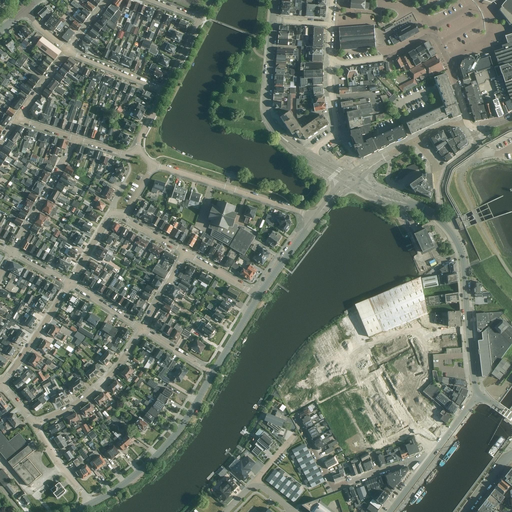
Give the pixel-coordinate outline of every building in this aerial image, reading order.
[(91,14),(79,5),(74,0),(71,4),(77,8),(78,9),(73,16),(75,18),(83,24),(86,20),(87,19),(91,14)] [(92,12),(95,8),(85,0),(80,0),(82,1),(86,5),(85,6),(92,12)] [(115,15),(120,19),(122,13),(119,10),(120,8),(119,7),(121,5),(120,4),(124,0),(123,0),(115,0),(111,5),(118,11),(115,15)] [(130,10),(133,1),(129,0),(126,0),(121,16),(123,17),(124,13),(125,14),(125,11),(128,12),(130,10)] [(366,2),(351,0),(351,9),(365,10),(366,2)] [(502,8),(499,10),(511,25),(511,0),(507,0),(506,1),(504,3),(502,6),(501,7),(502,8)] [(140,4),(135,2),(129,15),(132,16),(134,11),(137,12),(140,4)] [(291,8),(290,8),(290,3),(282,3),(282,9),(297,10),(298,10),(302,11),(302,4),(298,4),(298,7),(291,7),(291,8)] [(325,18),(326,9),(319,8),(319,6),(318,6),(314,5),(306,5),(305,4),(304,17),(317,18),(318,18),(325,18)] [(103,28),(105,29),(109,32),(110,30),(106,27),(105,26),(107,23),(108,24),(108,25),(115,30),(117,26),(120,19),(115,15),(118,11),(111,5),(106,11),(103,15),(97,22),(103,27),(103,28)] [(144,15),(147,7),(142,5),(138,13),(135,22),(137,23),(141,14),(144,15)] [(155,10),(149,7),(145,16),(149,18),(147,21),(150,22),(153,17),(154,17),(155,13),(154,12),(155,10)] [(54,12),(52,9),(50,8),(48,10),(46,8),(39,14),(42,18),(43,18),(46,22),(50,17),(48,15),(47,16),(46,15),(50,12),(50,11),(52,13),(54,12)] [(161,22),(164,14),(157,11),(146,38),(145,40),(147,41),(148,39),(152,40),(155,33),(151,32),(155,23),(159,25),(161,22)] [(54,32),(56,29),(62,22),(53,15),(45,25),(54,32)] [(169,16),(166,15),(163,23),(160,30),(164,32),(165,30),(163,29),(165,25),(164,25),(164,24),(169,25),(172,17),(171,17),(170,16),(169,16)] [(78,31),(80,27),(81,25),(71,18),(69,20),(72,22),(71,23),(72,23),(71,25),(72,26),(71,26),(78,31)] [(178,27),(186,30),(189,24),(186,23),(186,22),(177,18),(175,23),(179,24),(178,27)] [(61,30),(63,28),(63,27),(65,25),(63,23),(62,22),(56,29),(64,35),(62,37),(69,43),(72,38),(61,30)] [(103,28),(97,23),(93,28),(99,33),(101,29),(108,34),(109,32),(105,29),(103,28)] [(420,33),(415,24),(397,34),(390,38),(394,46),(401,42),(402,43),(420,33)] [(294,34),(294,31),(289,31),(289,26),(280,25),(279,32),(288,33),(294,34)] [(25,27),(24,26),(22,28),(22,29),(20,31),(21,32),(18,34),(22,39),(24,37),(26,39),(32,34),(26,27),(25,27)] [(374,26),(339,28),(341,51),(376,48),(374,26)] [(131,33),(134,34),(137,35),(139,29),(134,27),(131,33)] [(181,38),(183,35),(180,34),(178,33),(178,32),(172,29),(173,28),(170,27),(168,32),(174,35),(172,38),(172,39),(179,42),(180,42),(181,42),(182,39),(181,38)] [(66,32),(65,31),(66,30),(63,28),(61,30),(72,38),(75,34),(69,28),(66,32)] [(109,42),(93,29),(91,31),(90,31),(89,33),(89,34),(95,39),(97,36),(105,42),(105,43),(107,45),(108,43),(109,42)] [(93,40),(87,35),(84,40),(90,45),(92,42),(98,47),(100,45),(93,40)] [(42,37),(41,39),(38,37),(37,38),(35,41),(35,42),(37,44),(36,45),(55,60),(62,52),(42,37)] [(17,46),(11,39),(7,42),(6,41),(5,42),(5,43),(4,44),(12,53),(16,50),(14,47),(17,46)] [(142,47),(149,50),(151,43),(144,40),(142,47)] [(20,46),(24,51),(29,44),(25,41),(20,46)] [(94,50),(90,47),(82,41),(79,46),(79,47),(86,52),(88,49),(92,52),(94,50)] [(170,52),(174,54),(176,51),(175,51),(176,48),(169,44),(164,41),(163,44),(167,46),(165,51),(170,53),(170,52)] [(431,58),(437,55),(434,49),(433,50),(432,47),(429,41),(424,44),(424,45),(422,47),(421,46),(416,49),(414,51),(414,50),(408,53),(411,59),(412,59),(413,61),(416,67),(421,64),(421,63),(423,62),(424,62),(429,59),(431,57),(431,58)] [(497,66),(494,67),(497,77),(502,76),(501,75),(502,75),(502,74),(507,88),(508,93),(511,102),(511,42),(502,46),(503,49),(494,52),(495,54),(499,67),(498,67),(497,66)] [(108,59),(111,51),(108,50),(109,48),(111,44),(109,43),(106,49),(103,57),(105,58),(107,59),(108,59)] [(114,61),(119,47),(118,46),(116,50),(115,52),(112,51),(109,59),(110,60),(111,61),(112,60),(114,61)] [(119,63),(122,55),(119,54),(120,52),(122,48),(119,47),(114,61),(116,62),(116,63),(118,63),(119,63)] [(312,49),(310,49),(310,48),(308,48),(308,47),(302,47),(301,47),(301,50),(308,50),(310,50),(310,51),(312,51),(312,53),(309,53),(306,53),(306,55),(322,56),(322,54),(323,54),(323,50),(322,50),(322,49),(312,49)] [(156,50),(151,48),(148,52),(156,56),(158,57),(157,58),(161,60),(159,64),(167,67),(168,67),(169,65),(168,64),(170,60),(163,57),(159,55),(157,54),(158,52),(156,50)] [(129,58),(125,57),(127,51),(125,50),(123,55),(123,56),(120,64),(123,65),(125,66),(129,58)] [(138,58),(139,56),(140,54),(138,53),(134,65),(132,69),(137,71),(139,68),(140,68),(142,64),(137,62),(137,61),(138,61),(139,58),(138,58)] [(17,61),(23,66),(29,58),(23,54),(17,61)] [(134,60),(135,60),(137,55),(134,54),(133,58),(133,60),(129,58),(125,66),(128,67),(131,68),(134,60)] [(407,54),(393,61),(398,70),(403,67),(405,71),(406,70),(406,71),(414,67),(407,54)] [(41,56),(40,58),(50,66),(52,64),(53,62),(54,61),(46,56),(44,59),(43,59),(44,58),(41,56)] [(461,60),(458,66),(463,81),(469,79),(468,74),(474,72),(478,85),(485,83),(486,81),(486,80),(490,79),(495,78),(496,77),(490,56),(481,58),(478,57),(476,59),(471,57),(461,60)] [(438,60),(436,57),(410,70),(414,79),(399,87),(403,92),(419,84),(417,80),(417,81),(416,79),(419,77),(421,80),(429,76),(429,77),(445,69),(440,60),(438,60)] [(50,66),(40,58),(38,60),(41,62),(41,61),(42,62),(39,65),(47,71),(47,70),(48,70),(49,69),(49,68),(50,66)] [(63,67),(69,72),(71,69),(76,73),(77,74),(78,72),(82,75),(85,68),(81,67),(80,70),(74,66),(77,63),(70,58),(63,67)] [(30,64),(34,67),(35,67),(38,69),(36,71),(43,76),(44,74),(45,74),(46,73),(46,72),(46,71),(33,61),(30,64)] [(305,71),(305,70),(323,70),(323,63),(301,63),(301,69),(300,71),(304,71),(305,71)] [(153,64),(151,67),(150,69),(155,72),(153,76),(157,77),(156,78),(160,80),(164,73),(157,69),(158,67),(153,64)] [(372,65),(373,75),(374,79),(381,75),(379,65),(379,64),(372,65)] [(366,66),(358,67),(359,76),(367,75),(366,66)] [(69,74),(62,68),(60,70),(59,71),(59,72),(59,73),(64,77),(67,74),(78,83),(79,81),(69,73),(69,74)] [(90,69),(88,69),(86,68),(82,77),(81,76),(80,81),(83,82),(85,77),(89,78),(92,71),(91,70),(90,69)] [(347,69),(348,78),(351,78),(351,81),(352,81),(353,87),(356,86),(356,81),(354,81),(352,68),(347,69)] [(32,77),(28,74),(25,71),(23,73),(25,74),(25,75),(37,84),(37,83),(38,83),(39,81),(40,79),(34,74),(32,77)] [(92,87),(98,73),(96,72),(94,71),(93,71),(89,80),(92,81),(92,82),(91,82),(88,89),(91,90),(92,87)] [(313,79),(323,78),(323,71),(305,71),(304,71),(305,79),(308,79),(313,79)] [(58,73),(54,78),(60,83),(62,80),(68,85),(71,82),(67,79),(66,80),(58,73)] [(100,74),(98,73),(92,87),(95,88),(96,84),(95,83),(96,82),(100,84),(103,75),(102,74),(100,74)] [(448,82),(446,76),(446,75),(446,74),(434,78),(434,79),(435,78),(446,108),(444,108),(444,107),(407,124),(412,135),(448,118),(447,116),(449,115),(451,119),(453,118),(453,119),(460,116),(456,104),(454,98),(454,96),(452,91),(451,88),(449,83),(448,82)] [(108,76),(106,76),(105,76),(102,84),(104,85),(100,93),(103,94),(104,92),(110,78),(108,77),(108,76)] [(497,77),(496,78),(501,92),(500,92),(500,93),(501,95),(501,96),(502,96),(507,109),(509,112),(511,110),(511,105),(509,97),(508,95),(506,89),(502,76),(497,77)] [(28,82),(24,80),(20,77),(18,79),(33,90),(33,89),(34,88),(35,87),(36,85),(30,80),(28,82)] [(110,78),(104,92),(106,93),(108,88),(107,88),(107,87),(111,88),(115,80),(114,79),(113,78),(112,78),(110,78)] [(308,79),(305,79),(300,80),(299,88),(303,88),(305,87),(322,85),(322,83),(323,83),(323,78),(313,79),(313,82),(308,82),(308,79)] [(495,78),(490,79),(491,81),(494,80),(498,91),(493,93),(496,100),(492,101),(499,117),(504,115),(495,94),(500,92),(495,78)] [(64,94),(65,92),(58,87),(60,84),(53,79),(50,83),(61,92),(64,94)] [(470,79),(463,81),(465,88),(472,85),(470,79)] [(117,81),(116,81),(113,88),(112,88),(110,94),(112,94),(114,90),(115,91),(116,89),(118,90),(122,82),(121,82),(121,81),(119,81),(118,81),(117,81)] [(22,86),(20,85),(18,83),(16,86),(28,95),(29,95),(30,94),(30,93),(30,92),(32,90),(23,84),(22,86)] [(61,92),(50,83),(47,88),(53,92),(55,89),(63,95),(64,94),(61,92)] [(126,84),(124,83),(121,91),(120,91),(118,96),(121,98),(124,92),(126,93),(129,86),(128,85),(128,84),(126,84)] [(340,95),(358,93),(371,91),(379,90),(373,85),(357,87),(339,89),(340,95)] [(465,88),(468,98),(467,98),(468,101),(469,101),(469,103),(472,113),(475,120),(475,122),(479,121),(481,121),(482,120),(481,118),(481,117),(479,111),(478,107),(478,106),(477,101),(476,99),(472,85),(465,88)] [(133,87),(130,86),(125,99),(128,101),(130,95),(133,96),(136,88),(134,87),(133,87)] [(478,86),(473,87),(478,106),(478,107),(479,111),(481,117),(481,118),(482,120),(482,121),(487,120),(487,116),(484,105),(483,102),(478,86)] [(307,88),(303,89),(304,92),(310,91),(311,95),(323,94),(324,93),(324,90),(323,89),(322,87),(313,88),(307,88)] [(20,94),(16,91),(13,88),(11,91),(25,101),(27,98),(26,97),(27,96),(21,91),(20,94)] [(52,93),(46,89),(42,94),(48,99),(48,100),(51,102),(53,100),(49,97),(52,93)] [(144,91),(138,89),(136,94),(139,96),(141,97),(142,97),(142,98),(144,99),(149,101),(151,100),(151,98),(152,97),(150,96),(151,94),(147,92),(144,91)] [(16,99),(9,94),(7,92),(5,95),(7,97),(7,96),(10,98),(8,100),(12,103),(13,102),(14,103),(11,106),(17,111),(24,102),(18,97),(16,99)] [(324,95),(315,96),(311,97),(311,95),(299,97),(299,99),(299,105),(299,106),(303,105),(302,99),(311,98),(311,100),(313,99),(313,104),(314,104),(325,102),(325,101),(324,95)] [(501,95),(497,97),(499,104),(501,108),(502,111),(504,115),(509,112),(507,109),(502,96),(501,96),(501,95)] [(367,104),(366,98),(360,100),(360,102),(353,103),(352,101),(341,103),(342,108),(354,106),(361,105),(367,104)] [(40,116),(43,104),(38,100),(36,103),(33,107),(29,112),(30,115),(39,118),(40,116)] [(283,106),(281,106),(282,102),(274,102),(273,108),(281,109),(281,112),(284,112),(286,114),(290,111),(290,110),(287,110),(287,108),(287,106),(283,106)] [(313,104),(304,105),(303,105),(299,106),(300,107),(300,109),(305,108),(314,106),(315,112),(317,112),(322,111),(326,110),(325,108),(326,108),(326,105),(325,106),(325,103),(317,105),(317,104),(314,105),(314,104),(313,104)] [(371,124),(369,114),(373,113),(371,103),(367,104),(361,105),(354,106),(342,108),(344,117),(347,116),(349,130),(346,130),(346,131),(352,129),(364,126),(369,124),(371,124)] [(146,108),(139,104),(137,108),(132,106),(131,106),(130,107),(131,107),(131,108),(144,114),(147,109),(146,108)] [(490,104),(484,105),(487,116),(487,120),(494,118),(490,104)] [(12,118),(16,112),(6,105),(4,107),(6,109),(5,110),(7,112),(6,113),(12,118)] [(45,123),(49,111),(47,110),(48,109),(47,108),(45,115),(42,114),(39,121),(40,121),(40,122),(42,122),(45,123)] [(79,124),(79,123),(80,123),(84,109),(81,108),(74,132),(76,133),(77,134),(78,134),(79,134),(81,130),(82,130),(83,126),(79,124)] [(141,121),(144,114),(131,108),(130,111),(134,113),(133,117),(141,121)] [(77,111),(73,110),(68,126),(67,130),(70,131),(70,132),(72,132),(73,132),(75,124),(73,123),(77,111)] [(302,131),(301,130),(289,113),(290,112),(290,111),(286,114),(280,118),(292,136),(296,133),(299,138),(303,136),(306,140),(329,124),(323,116),(302,131)] [(59,119),(56,118),(58,113),(55,112),(51,125),(52,125),(53,126),(54,126),(55,126),(57,127),(58,123),(59,123),(60,120),(62,120),(63,115),(61,114),(59,119)] [(3,116),(2,116),(0,114),(1,114),(0,113),(0,117),(0,118),(1,117),(3,119),(2,119),(9,123),(12,118),(5,114),(3,116)] [(63,129),(64,129),(65,129),(66,126),(67,126),(69,122),(64,120),(64,119),(65,120),(66,116),(64,115),(62,120),(59,128),(62,129),(63,129)] [(84,136),(86,137),(86,136),(87,136),(90,129),(86,127),(86,126),(87,127),(90,117),(87,116),(81,135),(84,135),(84,136)] [(0,124),(0,125),(2,126),(3,125),(6,127),(9,123),(2,119),(3,119),(1,117),(0,118),(0,117),(0,124)] [(131,122),(124,119),(123,122),(126,124),(125,128),(133,133),(135,131),(136,129),(136,128),(137,126),(134,125),(135,124),(131,122)] [(94,129),(96,125),(97,123),(97,121),(95,120),(89,137),(92,138),(91,138),(93,139),(94,139),(95,139),(97,131),(93,130),(94,129)] [(102,131),(104,123),(102,123),(101,125),(97,140),(103,142),(106,134),(100,132),(101,131),(102,131)] [(377,151),(375,146),(373,141),(372,139),(369,124),(364,126),(352,129),(352,131),(350,131),(353,147),(354,147),(354,148),(356,148),(359,156),(359,157),(364,159),(364,158),(372,154),(372,153),(377,151)] [(398,142),(401,141),(404,139),(407,137),(402,125),(402,127),(373,141),(375,146),(377,151),(379,150),(380,150),(388,147),(387,146),(397,142),(398,141),(398,142)] [(19,126),(9,140),(10,141),(6,147),(11,150),(15,144),(14,144),(20,135),(21,136),(26,129),(25,128),(25,127),(22,127),(20,126),(19,126)] [(459,136),(461,135),(464,133),(458,128),(455,129),(459,136)] [(27,129),(25,136),(24,139),(27,140),(27,142),(25,142),(22,150),(23,151),(23,152),(25,153),(27,150),(29,143),(33,131),(27,129)] [(455,138),(452,131),(451,129),(445,133),(448,140),(447,141),(448,143),(450,149),(451,149),(455,154),(459,152),(455,147),(455,145),(456,144),(453,139),(455,138)] [(36,140),(39,132),(38,132),(35,131),(33,131),(29,143),(27,150),(29,151),(32,141),(31,140),(32,139),(36,140)] [(448,140),(445,133),(444,133),(443,131),(429,138),(434,147),(435,148),(447,141),(448,140)] [(123,143),(127,146),(130,141),(131,139),(128,137),(129,136),(122,132),(119,138),(118,139),(117,139),(117,140),(118,141),(119,142),(120,142),(121,142),(121,143),(122,144),(123,143)] [(41,133),(38,141),(41,142),(41,143),(39,147),(42,148),(46,135),(44,134),(42,133),(41,133)] [(467,138),(464,133),(461,135),(459,136),(455,138),(453,139),(456,144),(467,138)] [(49,145),(52,137),(51,137),(51,136),(48,136),(46,135),(42,148),(44,148),(45,145),(44,145),(45,143),(49,145)] [(459,152),(468,144),(469,143),(467,138),(456,144),(455,145),(455,147),(459,152)] [(65,141),(65,140),(62,139),(58,148),(56,147),(53,155),(57,156),(59,152),(62,153),(63,149),(65,150),(66,149),(67,147),(66,146),(67,145),(68,146),(68,145),(69,143),(68,143),(68,141),(67,141),(66,140),(65,141)] [(437,151),(448,143),(447,141),(435,148),(437,151)] [(450,149),(448,143),(437,151),(447,162),(453,158),(453,157),(456,155),(455,154),(451,149),(450,149)] [(82,155),(85,147),(80,145),(79,146),(78,149),(77,149),(76,153),(80,154),(78,160),(79,161),(82,161),(83,158),(84,155),(82,155)] [(6,147),(5,146),(2,151),(9,156),(11,152),(12,153),(18,157),(20,155),(13,150),(12,151),(11,150),(6,147)] [(91,149),(90,148),(89,149),(89,148),(88,149),(86,155),(91,156),(90,161),(92,162),(93,157),(95,151),(91,149)] [(92,165),(95,166),(96,163),(100,164),(101,161),(103,153),(97,151),(92,165)] [(7,160),(6,160),(7,157),(1,153),(0,153),(0,158),(9,164),(11,162),(7,160)] [(105,157),(104,157),(104,156),(102,161),(101,161),(100,164),(98,169),(101,170),(103,165),(107,167),(108,162),(109,159),(108,157),(107,157),(105,157)] [(8,166),(9,164),(0,158),(0,165),(2,166),(4,163),(5,163),(4,164),(8,166)] [(116,171),(124,168),(124,167),(124,168),(123,163),(120,164),(119,163),(120,162),(117,161),(115,160),(113,163),(110,162),(107,168),(110,170),(112,166),(114,167),(116,171)] [(48,164),(40,162),(39,165),(43,166),(43,165),(46,167),(45,169),(52,173),(53,171),(54,170),(54,169),(54,168),(48,164)] [(1,167),(0,166),(0,169),(6,174),(8,171),(5,169),(1,167)] [(68,166),(65,171),(72,175),(74,171),(75,171),(75,172),(78,174),(79,172),(68,166)] [(123,176),(125,172),(124,168),(116,171),(117,174),(115,178),(118,179),(118,178),(121,179),(122,176),(123,176)] [(43,173),(41,173),(37,170),(36,172),(48,179),(49,177),(50,177),(51,176),(50,175),(51,175),(44,171),(43,173)] [(48,179),(36,172),(34,171),(32,174),(35,175),(35,174),(39,177),(40,176),(41,176),(39,180),(45,184),(46,183),(47,183),(47,182),(47,181),(48,179)] [(71,176),(64,173),(63,173),(63,175),(62,177),(72,183),(75,185),(76,183),(73,181),(70,179),(70,180),(69,179),(71,176)] [(432,179),(431,176),(431,174),(425,175),(425,177),(424,178),(423,176),(410,185),(413,190),(416,189),(417,189),(416,192),(430,199),(433,193),(431,192),(430,190),(433,190),(432,185),(432,180),(432,179)] [(59,181),(59,182),(66,186),(68,187),(70,185),(71,185),(74,187),(75,185),(72,183),(62,177),(60,179),(60,180),(59,181)] [(35,185),(34,184),(35,184),(32,182),(32,181),(28,179),(27,182),(30,184),(42,190),(43,188),(44,188),(45,187),(44,186),(45,185),(38,181),(35,185)] [(167,196),(170,197),(172,191),(164,189),(166,184),(156,181),(153,188),(152,192),(157,194),(158,190),(163,191),(163,193),(167,194),(167,196)] [(42,190),(30,184),(27,182),(25,184),(32,188),(33,187),(34,188),(31,192),(39,196),(39,195),(40,195),(41,193),(40,193),(42,190)] [(112,194),(113,194),(114,192),(114,191),(115,190),(111,188),(112,187),(103,182),(102,184),(103,185),(107,188),(105,190),(112,194)] [(77,193),(59,183),(57,185),(56,185),(56,187),(56,188),(62,192),(65,188),(66,189),(65,189),(75,195),(77,193)] [(184,201),(184,199),(187,191),(175,187),(172,198),(177,200),(184,201)] [(112,194),(105,190),(105,192),(98,188),(97,192),(103,195),(102,196),(109,200),(110,199),(111,197),(112,194)] [(35,202),(36,202),(37,200),(36,200),(38,197),(31,193),(30,192),(27,190),(25,192),(29,194),(30,194),(28,198),(35,202)] [(64,199),(61,197),(60,196),(61,193),(55,190),(54,190),(54,191),(53,192),(52,194),(68,203),(69,204),(70,202),(67,200),(69,197),(66,195),(64,199)] [(199,203),(201,195),(192,193),(191,198),(187,197),(184,207),(188,208),(190,200),(199,203)] [(68,203),(52,194),(51,197),(50,197),(49,198),(50,199),(49,199),(56,203),(57,200),(58,200),(58,201),(67,205),(68,203)] [(26,202),(21,200),(21,199),(16,197),(14,199),(31,209),(33,207),(33,206),(34,205),(34,204),(34,203),(27,199),(26,202)] [(101,210),(101,211),(103,212),(103,210),(105,208),(105,207),(106,205),(99,201),(100,200),(96,197),(94,201),(98,203),(97,205),(98,205),(96,208),(101,210)] [(30,211),(31,209),(14,199),(13,201),(22,206),(23,205),(24,206),(21,210),(28,214),(29,213),(30,212),(30,211)] [(54,209),(53,209),(55,205),(49,201),(48,202),(47,203),(47,204),(46,206),(59,214),(60,212),(55,208),(54,209)] [(139,218),(147,205),(148,203),(145,201),(141,208),(138,206),(136,211),(135,214),(135,215),(139,218)] [(234,213),(236,206),(218,201),(216,207),(213,206),(209,220),(212,221),(210,229),(213,230),(211,236),(230,247),(244,256),(256,237),(245,230),(246,228),(238,225),(238,226),(234,225),(238,214),(234,213)] [(146,221),(153,208),(155,204),(153,202),(148,211),(150,212),(149,213),(145,211),(140,218),(141,218),(142,220),(143,220),(146,221)] [(25,220),(26,219),(26,217),(28,215),(13,206),(12,208),(20,213),(18,216),(25,220)] [(61,215),(59,214),(46,206),(44,208),(43,210),(42,211),(49,215),(52,211),(52,212),(52,213),(60,217),(61,215)] [(245,216),(246,216),(244,223),(248,224),(251,218),(253,219),(254,218),(255,218),(256,215),(255,214),(256,209),(253,208),(252,207),(250,206),(249,206),(248,206),(248,207),(247,207),(248,207),(245,216)] [(93,210),(88,208),(86,212),(90,215),(88,218),(96,222),(97,222),(98,220),(98,219),(99,216),(95,214),(96,213),(92,211),(93,210)] [(153,214),(156,210),(153,208),(146,221),(148,222),(148,223),(150,224),(151,224),(155,216),(151,214),(152,213),(153,214)] [(166,221),(168,217),(167,217),(170,213),(167,211),(162,220),(163,220),(158,228),(161,229),(161,230),(162,230),(163,231),(168,223),(164,221),(164,220),(166,221)] [(21,227),(22,226),(23,225),(22,224),(24,222),(7,212),(5,215),(16,220),(14,223),(21,227)] [(154,226),(156,227),(157,227),(161,220),(157,217),(158,216),(159,217),(162,213),(159,212),(156,216),(152,224),(155,226),(154,226)] [(48,218),(41,213),(41,214),(39,216),(39,217),(38,219),(49,225),(50,223),(47,221),(47,222),(46,222),(48,218)] [(281,213),(279,213),(278,215),(277,217),(276,216),(275,219),(277,220),(278,220),(280,219),(281,223),(291,220),(289,215),(287,216),(287,215),(281,213)] [(471,226),(465,214),(460,216),(461,217),(455,219),(460,230),(471,226)] [(48,228),(49,225),(38,219),(37,221),(36,222),(36,223),(35,224),(42,229),(44,224),(45,225),(45,226),(48,228)] [(86,222),(81,219),(79,223),(82,225),(81,226),(83,227),(82,229),(90,233),(90,232),(91,232),(92,230),(92,229),(93,228),(85,223),(86,222)] [(286,231),(290,226),(290,225),(291,225),(291,220),(281,223),(282,226),(279,227),(281,229),(283,230),(284,229),(286,231)] [(178,223),(175,222),(173,226),(168,224),(164,231),(165,232),(166,233),(167,233),(170,234),(174,227),(176,228),(178,223)] [(119,234),(123,227),(118,224),(116,223),(115,224),(111,230),(114,231),(113,234),(119,237),(120,234),(119,234)] [(34,225),(30,232),(37,235),(40,230),(40,231),(40,232),(43,233),(44,231),(34,225)] [(10,232),(8,231),(7,231),(9,227),(7,226),(1,237),(2,237),(2,238),(4,238),(6,240),(10,232)] [(178,239),(184,228),(184,227),(182,226),(180,230),(181,231),(181,232),(176,229),(172,236),(178,239)] [(185,233),(187,229),(188,227),(185,226),(184,227),(184,228),(178,239),(183,242),(187,235),(183,233),(183,232),(185,233)] [(411,233),(422,255),(438,248),(428,226),(411,233)] [(125,228),(124,228),(120,235),(123,237),(121,242),(123,244),(130,231),(127,230),(127,229),(125,228)] [(270,236),(269,235),(270,234),(262,228),(261,231),(265,234),(272,239),(273,239),(275,240),(274,241),(278,243),(281,238),(281,236),(278,234),(277,235),(276,234),(276,233),(273,231),(270,236)] [(14,233),(16,230),(15,230),(13,229),(7,240),(9,241),(10,242),(11,243),(12,243),(16,236),(12,233),(13,232),(14,233)] [(71,236),(84,243),(85,241),(86,241),(87,240),(86,238),(85,237),(79,234),(76,232),(74,234),(73,233),(71,236)] [(134,234),(131,232),(124,244),(127,246),(130,241),(133,243),(137,236),(137,235),(135,234),(134,234)] [(27,243),(25,241),(21,248),(27,251),(35,236),(31,234),(27,241),(28,242),(27,243)] [(116,239),(117,240),(119,237),(112,234),(111,236),(108,235),(104,242),(111,245),(112,244),(113,244),(116,239)] [(198,236),(194,234),(192,238),(191,237),(187,245),(192,248),(196,240),(198,236)] [(265,236),(265,237),(268,239),(266,242),(268,243),(271,245),(270,245),(274,248),(278,243),(274,241),(275,240),(273,239),(272,239),(265,234),(264,235),(265,236)] [(82,245),(84,243),(71,236),(70,238),(75,241),(74,244),(79,247),(81,248),(82,247),(83,246),(82,245)] [(138,246),(134,252),(137,253),(144,240),(143,239),(142,239),(142,238),(139,237),(135,244),(138,246)] [(137,253),(139,254),(142,249),(145,250),(149,243),(148,242),(147,241),(146,241),(144,240),(137,253)] [(200,252),(201,252),(204,254),(208,245),(209,246),(212,241),(209,240),(207,244),(202,242),(198,250),(199,251),(200,252)] [(37,248),(39,244),(40,242),(38,241),(36,245),(37,246),(36,247),(32,244),(28,252),(33,255),(37,248)] [(76,258),(77,256),(78,253),(71,249),(72,247),(64,242),(62,246),(70,251),(67,255),(71,257),(72,257),(75,259),(75,258),(76,258)] [(40,258),(46,247),(47,244),(45,243),(41,250),(38,248),(34,255),(40,258)] [(151,260),(158,247),(156,246),(155,245),(154,244),(153,245),(152,244),(148,251),(151,253),(151,254),(149,258),(151,260)] [(218,251),(221,246),(218,244),(215,249),(211,246),(206,255),(207,255),(207,256),(208,257),(209,257),(212,258),(216,250),(218,251)] [(114,250),(107,246),(105,249),(101,247),(101,248),(100,248),(99,250),(100,250),(98,252),(111,260),(113,257),(107,254),(109,251),(112,253),(114,250)] [(221,263),(225,256),(222,255),(222,254),(222,253),(220,252),(223,247),(221,246),(218,251),(218,252),(214,259),(214,260),(215,261),(216,262),(217,261),(221,263)] [(261,252),(259,255),(262,257),(263,256),(267,259),(270,255),(267,253),(268,251),(264,249),(263,249),(260,246),(258,250),(261,252)] [(46,251),(48,248),(46,247),(40,258),(42,259),(42,260),(44,260),(45,261),(49,253),(45,251),(46,250),(46,251)] [(158,247),(151,260),(153,261),(155,256),(156,257),(156,256),(159,257),(163,250),(162,249),(161,248),(160,249),(158,247)] [(51,264),(55,255),(52,254),(55,250),(53,249),(46,261),(48,262),(48,263),(50,264),(51,264)] [(162,265),(163,265),(164,266),(165,266),(171,255),(169,253),(167,251),(166,252),(165,252),(161,258),(165,260),(162,265)] [(110,263),(111,260),(98,252),(97,254),(96,256),(96,257),(99,259),(99,260),(102,262),(104,259),(110,263)] [(263,265),(267,259),(263,256),(262,257),(259,255),(255,252),(254,253),(257,255),(257,254),(259,255),(255,260),(260,263),(263,265)] [(232,267),(234,263),(235,262),(229,258),(231,254),(229,253),(227,257),(228,257),(224,265),(226,266),(226,267),(228,268),(229,268),(230,266),(232,267)] [(173,265),(176,259),(176,258),(171,255),(165,266),(166,267),(169,263),(173,265)] [(55,266),(61,269),(67,258),(65,256),(62,260),(59,259),(55,266)] [(67,272),(68,271),(69,270),(69,269),(71,265),(70,265),(72,261),(71,261),(72,260),(68,257),(67,258),(61,269),(67,272)] [(255,275),(256,274),(256,273),(256,272),(257,270),(253,267),(250,265),(252,262),(249,260),(250,260),(246,257),(245,260),(247,262),(246,263),(247,263),(246,266),(249,268),(246,271),(254,276),(254,275),(255,275)] [(11,279),(18,265),(13,262),(9,270),(12,272),(8,277),(11,279)] [(96,264),(95,265),(92,262),(89,268),(92,270),(92,271),(95,273),(94,275),(98,277),(100,274),(96,271),(98,267),(102,269),(103,267),(99,265),(99,266),(96,264)] [(450,264),(446,266),(444,267),(438,270),(439,276),(439,278),(446,275),(447,275),(447,274),(457,273),(456,262),(450,264)] [(234,263),(232,267),(237,271),(237,272),(240,274),(240,275),(242,276),(243,276),(247,279),(250,281),(251,280),(252,280),(253,279),(253,278),(254,276),(246,271),(234,263)] [(20,276),(24,268),(18,265),(11,279),(14,280),(17,275),(20,276)] [(192,267),(189,265),(187,268),(186,267),(185,269),(183,272),(186,273),(185,274),(188,276),(189,275),(191,276),(195,269),(195,268),(195,267),(193,266),(192,267)] [(165,279),(169,273),(156,266),(152,272),(165,279)] [(27,270),(25,269),(21,276),(16,284),(19,286),(23,278),(22,278),(22,277),(26,279),(30,272),(30,271),(29,271),(28,270),(27,270)] [(108,272),(104,270),(99,277),(103,280),(108,273),(107,273),(108,272)] [(92,275),(92,274),(87,271),(85,275),(85,274),(81,281),(86,285),(92,275)] [(34,274),(31,272),(22,289),(24,291),(27,286),(30,281),(33,283),(37,275),(36,275),(36,274),(34,273),(34,274)] [(206,275),(202,273),(198,280),(208,285),(212,278),(209,276),(206,274),(206,275)] [(446,275),(439,278),(440,285),(458,282),(457,273),(447,275),(446,275)] [(94,279),(95,277),(92,275),(86,285),(92,288),(96,281),(92,279),(93,278),(94,279)] [(439,285),(437,275),(422,278),(424,288),(439,285)] [(40,277),(38,276),(31,288),(33,290),(36,285),(40,286),(42,282),(41,282),(43,279),(43,278),(41,277),(40,277)] [(148,278),(160,286),(162,284),(163,282),(163,281),(156,276),(155,279),(150,276),(148,278)] [(115,278),(104,295),(106,296),(107,297),(108,298),(109,298),(115,289),(113,288),(114,286),(118,280),(115,278)] [(159,288),(160,286),(148,278),(147,281),(152,284),(150,286),(157,290),(159,290),(159,288)] [(48,282),(46,280),(41,289),(39,293),(41,294),(44,290),(47,291),(51,284),(50,283),(50,282),(49,281),(48,282)] [(103,284),(104,284),(105,283),(103,281),(99,286),(98,286),(97,289),(98,289),(97,291),(103,295),(107,288),(102,285),(103,284)] [(155,290),(144,283),(141,281),(140,284),(145,287),(146,286),(147,287),(144,290),(152,295),(153,293),(154,290),(155,290)] [(15,285),(9,282),(5,289),(11,292),(15,285)] [(483,293),(482,285),(480,284),(480,283),(478,282),(476,282),(475,284),(475,287),(474,287),(474,289),(473,290),(473,292),(475,293),(475,295),(476,295),(476,297),(482,297),(482,296),(491,296),(489,293),(483,293)] [(56,285),(55,285),(53,284),(48,293),(47,292),(45,295),(49,297),(51,293),(54,294),(58,288),(58,286),(56,285)] [(122,285),(119,284),(115,290),(115,291),(110,299),(112,300),(114,302),(115,302),(116,302),(120,295),(117,293),(122,285)] [(184,296),(179,292),(180,290),(174,285),(173,286),(172,286),(172,288),(170,291),(183,298),(184,296)] [(229,296),(235,300),(239,294),(229,288),(226,295),(223,293),(222,296),(227,299),(229,296)] [(127,291),(124,289),(120,296),(121,296),(117,303),(118,304),(119,305),(120,306),(121,305),(122,306),(126,299),(123,297),(127,291)] [(141,289),(139,292),(142,294),(143,292),(144,293),(141,297),(147,300),(148,301),(150,299),(150,298),(151,296),(144,292),(145,292),(141,289)] [(7,297),(10,299),(11,295),(9,294),(2,290),(0,293),(0,295),(6,299),(7,297)] [(132,303),(136,298),(138,293),(134,291),(130,296),(132,298),(130,300),(132,301),(131,302),(127,299),(123,306),(123,307),(123,308),(125,309),(126,308),(128,310),(132,303)] [(182,300),(183,298),(170,291),(169,293),(168,294),(168,295),(174,300),(177,296),(178,296),(177,297),(182,300)] [(459,293),(445,295),(425,298),(426,306),(454,302),(454,303),(459,302),(459,293)] [(34,296),(31,295),(27,301),(24,299),(23,301),(30,304),(34,296)] [(43,295),(41,297),(39,301),(34,297),(33,300),(45,307),(47,305),(48,303),(48,302),(48,301),(49,299),(48,298),(45,296),(43,295)] [(71,308),(77,298),(73,295),(72,296),(67,302),(72,305),(71,306),(70,305),(66,311),(68,312),(71,308)] [(173,306),(172,305),(174,301),(167,297),(166,298),(165,299),(165,300),(164,302),(179,311),(180,309),(173,305),(173,306)] [(77,309),(82,301),(77,298),(71,308),(68,312),(70,313),(74,308),(73,307),(73,306),(77,309)] [(134,314),(142,301),(141,301),(142,300),(140,299),(137,304),(138,305),(137,306),(133,303),(129,310),(129,311),(134,314)] [(44,310),(45,307),(33,300),(32,302),(37,305),(35,308),(42,313),(42,312),(43,312),(44,310)] [(144,307),(146,304),(142,301),(134,314),(139,317),(140,317),(144,310),(141,308),(143,306),(144,307)] [(215,307),(219,310),(220,308),(227,313),(229,310),(230,311),(232,308),(231,307),(232,307),(223,301),(220,307),(217,305),(215,307)] [(84,312),(88,305),(83,302),(75,314),(77,315),(81,310),(84,312)] [(215,307),(211,305),(210,304),(207,308),(212,311),(212,312),(215,314),(212,318),(220,323),(221,323),(222,323),(224,320),(223,319),(225,317),(218,312),(219,310),(215,307)] [(168,307),(165,305),(164,307),(163,308),(163,309),(163,310),(167,313),(169,314),(171,310),(176,312),(175,313),(177,314),(179,311),(172,308),(172,309),(168,306),(168,307)] [(34,323),(37,319),(32,316),(34,313),(31,311),(28,315),(29,316),(27,319),(34,323)] [(460,311),(448,312),(442,312),(431,313),(427,313),(428,317),(429,325),(436,324),(449,327),(461,327),(460,311)] [(498,319),(499,318),(502,315),(502,312),(476,314),(477,322),(489,321),(490,321),(491,321),(496,318),(498,319)] [(57,318),(68,325),(70,322),(66,320),(68,318),(61,313),(60,314),(57,318)] [(100,319),(92,314),(89,319),(87,317),(84,322),(87,324),(89,321),(91,323),(90,325),(94,328),(100,319)] [(158,329),(165,317),(163,315),(160,320),(157,319),(153,326),(154,326),(154,327),(155,328),(156,328),(158,329)] [(165,323),(168,318),(165,317),(158,329),(160,330),(159,330),(161,331),(162,331),(167,325),(165,323)] [(486,377),(488,376),(501,359),(511,344),(511,328),(503,319),(502,320),(499,318),(498,319),(493,324),(482,333),(483,340),(478,341),(482,377),(486,377)] [(31,328),(34,323),(27,319),(25,322),(24,321),(22,324),(25,327),(26,325),(31,328)] [(173,321),(171,320),(167,325),(168,326),(164,333),(166,334),(167,335),(169,335),(169,336),(174,329),(170,327),(173,321)] [(479,332),(480,332),(486,327),(486,325),(488,325),(488,323),(489,323),(489,321),(477,322),(477,331),(478,331),(478,332),(479,332)] [(107,336),(112,328),(110,327),(111,326),(107,323),(102,330),(106,332),(105,334),(107,336)] [(205,324),(204,325),(202,323),(198,329),(205,334),(204,335),(206,336),(207,335),(210,337),(212,335),(213,335),(217,330),(214,329),(213,330),(211,328),(212,327),(208,324),(207,325),(205,324)] [(181,326),(177,324),(174,329),(175,330),(171,337),(172,337),(173,338),(173,339),(174,339),(175,340),(177,341),(183,330),(180,328),(181,326)] [(60,336),(61,334),(59,332),(61,329),(54,325),(51,330),(60,336)] [(112,328),(107,336),(105,338),(108,340),(111,335),(114,337),(118,331),(115,328),(114,329),(112,328)] [(129,331),(124,328),(116,341),(119,343),(122,339),(120,338),(121,337),(125,340),(126,338),(127,339),(128,337),(127,337),(130,333),(129,331)] [(15,331),(12,329),(11,331),(14,333),(16,335),(22,339),(24,336),(25,337),(26,335),(26,334),(21,330),(19,333),(15,331)] [(58,341),(59,338),(60,336),(51,330),(48,335),(58,341)] [(16,335),(14,333),(11,331),(10,333),(12,335),(15,337),(15,338),(13,341),(19,344),(20,344),(21,342),(22,339),(16,335)] [(77,332),(74,336),(78,339),(82,342),(85,337),(77,332)] [(199,342),(199,343),(192,338),(190,341),(195,344),(193,348),(192,350),(195,352),(196,350),(201,353),(204,349),(203,349),(205,346),(202,345),(202,344),(199,342)] [(12,356),(16,350),(9,345),(11,343),(7,340),(4,344),(8,347),(5,352),(12,356)] [(51,350),(52,348),(50,346),(51,344),(45,340),(42,344),(51,350)] [(145,351),(150,344),(148,343),(145,340),(144,340),(140,347),(144,350),(144,351),(143,351),(142,353),(141,352),(139,355),(142,357),(145,352),(145,351)] [(49,352),(51,350),(42,344),(39,349),(45,353),(47,351),(49,352)] [(152,355),(156,348),(155,347),(155,346),(153,346),(150,344),(145,351),(145,352),(142,357),(145,358),(148,353),(147,353),(147,352),(152,355)] [(161,350),(158,349),(153,356),(152,355),(148,361),(152,363),(155,357),(159,360),(163,353),(163,352),(162,351),(161,350)] [(110,360),(114,355),(108,350),(104,356),(110,360)] [(48,369),(49,367),(48,366),(40,361),(42,358),(35,354),(32,358),(39,363),(40,364),(48,369)] [(169,363),(171,360),(170,360),(171,358),(169,356),(169,355),(167,354),(165,354),(161,361),(164,363),(162,366),(164,368),(158,377),(161,379),(168,368),(166,367),(168,363),(169,363)] [(105,366),(110,360),(104,356),(100,361),(105,366)] [(48,369),(40,364),(39,363),(32,358),(29,363),(36,367),(37,365),(40,367),(40,368),(41,369),(43,368),(46,371),(48,369)] [(510,365),(502,359),(491,374),(492,376),(492,378),(494,377),(495,377),(500,380),(510,365)] [(179,371),(174,367),(177,363),(173,361),(169,367),(172,369),(184,377),(186,374),(187,374),(188,373),(187,372),(188,371),(185,369),(186,368),(183,365),(182,367),(181,367),(179,371)] [(89,364),(88,364),(86,366),(87,367),(90,370),(95,376),(100,371),(95,365),(93,368),(89,364)] [(395,365),(387,370),(389,374),(397,370),(395,365)] [(133,377),(135,375),(132,374),(134,371),(128,366),(125,371),(133,377)] [(181,382),(182,381),(182,380),(184,377),(172,369),(169,367),(168,369),(176,375),(173,379),(174,379),(172,382),(175,384),(177,381),(180,383),(181,382)] [(90,380),(95,376),(90,370),(85,375),(90,380)] [(397,370),(389,374),(392,379),(400,375),(397,370)] [(132,379),(133,377),(125,371),(121,375),(127,380),(129,377),(132,379)] [(438,377),(437,371),(433,371),(434,379),(441,383),(442,382),(445,384),(467,387),(468,387),(467,381),(466,381),(460,380),(438,377)] [(45,377),(41,372),(37,374),(41,382),(48,379),(46,376),(45,377)] [(27,379),(29,377),(25,374),(21,378),(14,384),(18,389),(25,383),(23,381),(26,378),(27,379)] [(161,380),(169,384),(171,381),(164,375),(161,380)] [(400,375),(392,379),(394,384),(403,380),(400,375)] [(374,376),(369,379),(373,387),(378,385),(374,376)] [(79,389),(85,385),(80,379),(75,383),(79,389)] [(145,383),(140,379),(136,385),(139,388),(141,385),(140,385),(142,382),(144,384),(145,383)] [(369,379),(364,382),(369,390),(373,387),(369,379)] [(44,389),(47,387),(51,385),(49,380),(42,384),(44,389)] [(120,392),(122,390),(120,388),(122,386),(116,380),(112,384),(120,392)] [(163,393),(162,392),(163,390),(157,386),(157,384),(150,380),(147,384),(150,386),(151,387),(162,393),(170,398),(171,396),(172,396),(173,394),(173,393),(173,392),(166,388),(163,393)] [(403,380),(394,384),(397,389),(405,384),(403,380)] [(73,393),(79,389),(75,383),(73,381),(67,385),(73,393)] [(364,382),(360,384),(364,392),(369,390),(364,382)] [(459,408),(441,392),(441,391),(432,383),(431,383),(424,391),(434,400),(435,398),(453,415),(456,412),(456,411),(459,408)] [(118,394),(120,392),(112,384),(109,388),(114,394),(116,392),(118,394)] [(360,384),(355,387),(359,395),(364,392),(360,384)] [(405,384),(397,389),(399,393),(408,389),(405,384)] [(37,388),(34,390),(32,392),(26,397),(28,400),(27,400),(29,402),(30,401),(30,402),(36,397),(33,394),(36,392),(35,392),(38,390),(43,387),(41,385),(37,388)] [(32,392),(34,390),(37,388),(35,386),(33,389),(30,391),(27,387),(22,392),(22,393),(23,395),(24,395),(26,397),(32,392)] [(467,390),(467,388),(450,386),(450,387),(452,388),(453,389),(459,391),(458,393),(466,398),(468,391),(467,390)] [(160,395),(159,396),(157,399),(158,400),(165,405),(167,404),(167,403),(167,402),(169,399),(161,394),(162,393),(151,387),(150,389),(160,395)] [(355,387),(350,389),(354,397),(359,395),(355,387)] [(350,389),(345,392),(350,400),(354,397),(350,389)] [(408,389),(399,393),(402,398),(410,394),(408,389)] [(60,393),(58,394),(62,400),(68,397),(64,391),(60,393)] [(458,400),(463,403),(466,398),(455,391),(452,395),(451,394),(451,395),(458,399),(458,400)] [(345,392),(340,394),(345,403),(350,400),(345,392)] [(112,397),(108,393),(105,395),(103,393),(99,396),(106,405),(107,406),(110,409),(112,408),(110,405),(106,401),(108,399),(109,399),(112,397)] [(41,409),(43,407),(42,406),(43,406),(42,405),(46,401),(43,398),(46,396),(44,394),(38,399),(40,401),(33,407),(37,411),(41,408),(41,409)] [(55,404),(62,400),(58,394),(52,397),(55,404)] [(153,397),(149,394),(147,397),(151,400),(153,401),(151,404),(150,404),(153,406),(160,412),(160,411),(162,411),(163,409),(163,408),(165,406),(158,401),(158,400),(157,399),(153,396),(153,397)] [(340,394),(336,397),(340,405),(345,403),(340,394)] [(410,394),(402,398),(404,403),(413,399),(410,394)] [(460,406),(463,403),(458,400),(458,399),(451,395),(449,397),(451,400),(456,403),(460,406)] [(104,406),(106,405),(99,396),(95,400),(100,406),(102,404),(104,406)] [(3,399),(2,397),(0,398),(0,406),(1,408),(0,409),(0,411),(3,415),(7,412),(6,409),(9,407),(6,404),(7,404),(5,401),(4,401),(2,399),(3,399)] [(336,397),(331,399),(335,408),(340,405),(336,397)] [(385,397),(376,401),(379,407),(388,402),(385,397)] [(331,399),(326,402),(330,410),(335,408),(331,399)] [(413,399),(404,403),(407,408),(415,403),(413,399)] [(150,404),(151,404),(147,400),(144,403),(151,408),(148,412),(156,418),(157,417),(158,416),(158,415),(160,413),(152,407),(153,406),(150,404)] [(388,402),(379,407),(382,411),(390,407),(388,402)] [(415,403),(407,408),(409,413),(418,408),(415,403)] [(92,416),(94,414),(92,412),(95,410),(90,404),(86,407),(92,416)] [(304,411),(299,415),(301,419),(311,413),(311,412),(313,411),(313,410),(311,407),(310,406),(308,407),(303,410),(304,411)] [(90,417),(92,416),(86,407),(81,410),(86,416),(88,414),(90,417)] [(390,407),(382,411),(384,416),(393,412),(390,407)] [(148,412),(142,408),(141,410),(146,414),(145,416),(143,414),(141,417),(150,424),(154,419),(147,413),(148,412)] [(418,408),(409,413),(412,417),(420,413),(418,408)] [(282,427),(281,426),(283,420),(286,421),(287,418),(277,411),(275,417),(271,416),(269,422),(267,425),(280,434),(282,427)] [(393,412),(384,416),(387,421),(395,416),(393,412)] [(80,426),(77,421),(80,420),(76,413),(71,416),(77,425),(78,427),(80,431),(82,429),(80,426)] [(141,417),(136,413),(134,415),(139,419),(135,424),(139,427),(137,429),(141,433),(143,430),(143,431),(144,430),(145,431),(147,428),(146,427),(148,425),(144,422),(144,421),(140,418),(141,417)] [(5,429),(18,418),(14,414),(8,419),(9,421),(8,422),(8,421),(6,423),(6,424),(4,427),(5,429)] [(113,415),(112,416),(111,415),(109,418),(118,425),(121,422),(113,415)] [(304,424),(318,417),(317,415),(314,416),(314,417),(311,418),(309,415),(301,419),(304,424)] [(77,425),(71,416),(67,419),(71,425),(73,424),(78,432),(80,431),(78,427),(77,425)] [(395,416),(387,421),(389,426),(398,421),(395,416)] [(316,420),(319,418),(318,417),(304,424),(307,429),(314,425),(313,422),(316,420)] [(15,428),(21,423),(18,418),(5,429),(7,430),(10,428),(9,428),(12,426),(13,427),(14,426),(15,428)] [(398,421),(389,426),(392,430),(400,426),(398,421)] [(65,427),(63,422),(56,425),(56,424),(48,429),(52,434),(65,427)] [(82,427),(85,434),(90,431),(86,424),(82,427)] [(312,440),(320,435),(315,425),(307,430),(312,440)] [(0,452),(28,487),(42,475),(29,460),(27,458),(34,451),(38,448),(32,441),(28,444),(20,434),(10,443),(0,430),(0,452)] [(128,447),(118,435),(115,432),(114,434),(119,440),(120,439),(121,440),(117,444),(123,451),(127,448),(128,447)] [(131,440),(135,437),(128,432),(126,434),(127,435),(123,439),(122,438),(123,437),(119,433),(118,435),(128,447),(132,443),(132,442),(133,442),(131,440)] [(256,445),(256,446),(252,452),(257,457),(262,451),(263,451),(265,448),(268,450),(270,447),(268,445),(273,440),(264,432),(259,438),(260,438),(257,441),(258,442),(256,445)] [(58,444),(69,437),(67,435),(63,438),(60,435),(54,439),(58,444)] [(506,439),(500,435),(485,456),(490,460),(506,439)] [(316,446),(329,438),(328,436),(325,438),(326,438),(322,440),(321,437),(313,441),(316,446)] [(414,436),(413,437),(409,439),(410,444),(406,446),(409,456),(421,452),(423,451),(423,450),(423,448),(420,444),(418,445),(417,442),(416,443),(414,436)] [(61,450),(68,446),(65,442),(70,439),(69,437),(58,444),(61,450)] [(318,451),(326,446),(325,444),(331,440),(329,438),(316,446),(318,451)] [(110,449),(109,448),(110,447),(104,441),(103,442),(105,445),(115,457),(117,455),(119,455),(119,454),(120,453),(114,446),(110,449)] [(105,445),(103,442),(101,444),(107,452),(104,454),(106,457),(108,456),(112,460),(112,459),(114,459),(115,457),(105,445)] [(64,454),(69,461),(74,458),(70,453),(76,449),(74,445),(70,448),(69,448),(71,450),(64,454)] [(292,459),(306,451),(302,445),(292,451),(294,455),(291,456),(292,459)] [(391,451),(394,449),(393,446),(388,448),(389,449),(388,451),(386,452),(388,455),(384,457),(386,464),(397,460),(395,453),(392,454),(391,451)] [(403,450),(402,446),(399,448),(394,450),(397,460),(402,458),(402,459),(409,456),(406,449),(403,450)] [(78,451),(84,459),(88,457),(82,448),(78,451)] [(382,450),(376,452),(377,456),(381,466),(386,464),(382,450)] [(309,458),(306,451),(292,459),(293,461),(297,459),(299,463),(309,458)] [(96,459),(95,457),(96,457),(93,453),(91,454),(101,467),(103,465),(104,465),(105,464),(106,463),(100,455),(96,459)] [(362,462),(370,457),(368,453),(360,457),(362,462)] [(100,467),(101,467),(91,454),(89,456),(93,461),(90,463),(92,466),(94,465),(97,470),(98,469),(99,469),(100,468),(100,467)] [(335,456),(324,462),(328,469),(338,464),(335,456)] [(237,466),(233,471),(244,481),(248,476),(247,475),(250,471),(249,469),(254,463),(248,457),(242,463),(241,462),(237,466)] [(312,464),(309,458),(299,463),(301,467),(297,469),(299,471),(312,464)] [(78,464),(80,462),(78,459),(73,462),(78,469),(80,469),(80,470),(76,473),(78,476),(80,475),(83,479),(84,479),(85,478),(87,477),(78,464)] [(358,463),(356,459),(353,460),(358,474),(364,472),(360,462),(358,463)] [(353,476),(358,474),(353,460),(350,461),(352,465),(349,466),(353,476)] [(362,463),(365,472),(374,469),(371,460),(362,463)] [(78,464),(87,477),(88,475),(91,475),(92,473),(86,465),(83,467),(80,462),(78,464)] [(316,470),(312,464),(299,471),(300,473),(303,471),(305,475),(316,470)] [(394,490),(397,486),(401,481),(408,471),(409,470),(408,467),(384,475),(388,486),(394,490)] [(511,467),(503,479),(510,486),(511,486),(511,467)] [(0,471),(0,481),(4,487),(12,481),(3,469),(0,471)] [(273,483),(283,471),(281,469),(278,473),(275,470),(268,479),(273,483)] [(319,476),(316,470),(305,475),(308,479),(304,481),(305,484),(319,476)] [(335,483),(342,480),(341,478),(346,476),(343,470),(339,471),(340,474),(333,477),(335,483)] [(279,488),(286,479),(282,476),(285,473),(283,471),(273,483),(279,488)] [(322,482),(319,476),(305,484),(306,486),(310,484),(312,488),(322,482)] [(385,484),(383,476),(377,478),(380,487),(381,486),(380,486),(385,484)] [(237,486),(228,477),(223,482),(222,482),(221,483),(221,486),(222,486),(215,493),(218,496),(217,496),(221,499),(224,501),(231,495),(229,493),(231,491),(232,492),(237,486)] [(291,483),(292,483),(294,480),(292,478),(289,481),(286,479),(279,488),(284,492),(291,483)] [(371,497),(380,489),(377,478),(365,482),(367,486),(371,497)] [(507,490),(510,486),(503,479),(499,484),(507,490)] [(59,483),(56,485),(52,481),(47,485),(58,498),(65,493),(65,492),(66,492),(66,491),(66,490),(59,483)] [(290,496),(299,484),(297,482),(295,486),(292,483),(291,483),(284,492),(290,496)] [(302,492),(299,489),(302,486),(299,484),(290,496),(295,501),(302,492)] [(503,495),(507,490),(499,484),(495,489),(503,495)] [(390,496),(393,491),(387,487),(386,485),(380,487),(381,489),(390,496)] [(348,488),(352,498),(354,497),(357,505),(360,504),(357,496),(356,497),(353,486),(348,488)] [(364,486),(356,489),(360,501),(368,498),(364,486)] [(352,501),(352,498),(348,488),(343,490),(347,503),(352,501)] [(382,506),(390,496),(380,489),(371,497),(373,498),(373,499),(382,506),(382,505),(382,506)] [(501,503),(505,498),(495,489),(493,491),(491,495),(501,503)] [(26,496),(24,493),(18,497),(20,500),(22,499),(26,505),(28,504),(28,505),(29,504),(29,503),(30,502),(26,496)] [(487,500),(490,502),(496,507),(499,504),(500,504),(501,503),(491,495),(487,500)] [(382,506),(373,499),(373,498),(369,503),(379,511),(382,506)] [(334,511),(320,501),(321,501),(320,500),(320,499),(319,499),(301,505),(310,511),(334,511)] [(494,511),(493,511),(496,507),(490,502),(487,500),(478,511),(479,511),(496,511),(495,511),(494,511)]
